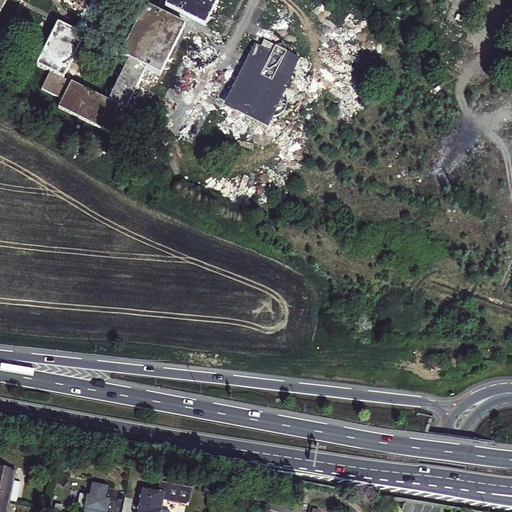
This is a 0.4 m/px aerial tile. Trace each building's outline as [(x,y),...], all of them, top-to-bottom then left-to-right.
[(188,19),(165,7),(151,0),(133,0),(146,6),(185,26),(188,19)] [(168,0),(165,7),(188,19),(205,27),(218,0),(168,0)] [(185,26),(146,6),(120,56),(128,60),(124,68),(108,101),(71,83),(67,81),(63,79),(84,38),(84,36),(58,23),(37,66),(50,73),(42,90),(63,100),(59,109),(121,140),(134,114),(125,109),(145,69),(160,76),(185,26)] [(67,81),(71,83),(88,50),(124,68),(128,60),(120,56),(84,38),(63,79),(67,81)] [(299,58),(264,40),(251,65),(247,62),(226,103),(265,124),(269,118),(272,118),(277,117),(282,115),(285,113),(287,110),(287,108),(288,104),(288,99),(286,95),(285,92),(282,90),(299,58)] [(0,499),(10,502),(18,503),(22,483),(15,482),(15,480),(13,480),(14,472),(0,469),(0,499)] [(108,511),(111,500),(107,499),(109,488),(85,483),(83,494),(74,493),(72,505),(79,507),(77,511),(108,511)] [(144,490),(138,511),(169,511),(170,511),(161,510),(163,500),(189,506),(193,489),(162,483),(159,493),(144,490)] [(8,511),(10,502),(0,499),(0,511),(8,511)]
